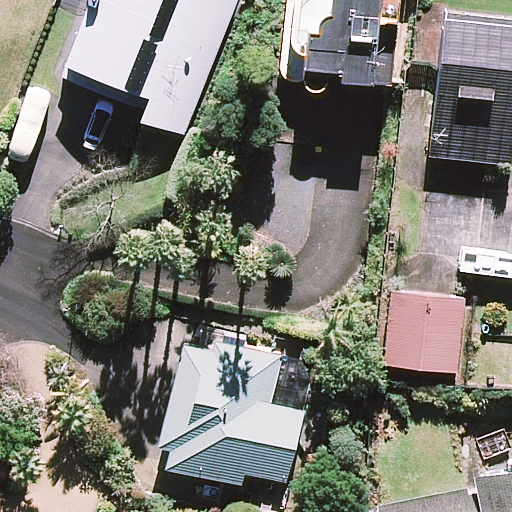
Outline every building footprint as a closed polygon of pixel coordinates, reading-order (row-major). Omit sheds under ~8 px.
[(80,0),(64,45),(146,76),(135,105),(184,123),(229,0),(80,0)] [(314,0),(314,2),(302,2),(301,30),(292,29),(291,46),(326,47),(325,71),(398,74),(401,0),(314,0)] [(511,5),(460,0),(439,0),(433,61),(404,57),(397,122),(427,125),(425,142),(507,152),(510,126),(511,125),(511,5)] [(460,283),(389,274),(380,349),(451,357),(460,283)] [(202,313),(158,304),(143,376),(173,383),(157,454),(238,471),(240,459),(283,469),(298,399),(266,392),(277,340),(200,324),(202,313)] [(511,511),(511,447),(473,455),(477,477),(371,497),(374,511),(511,511)]
